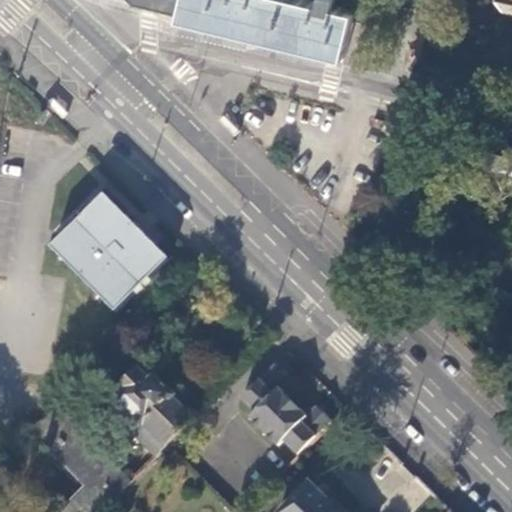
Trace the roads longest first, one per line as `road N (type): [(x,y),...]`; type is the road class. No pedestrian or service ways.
road 1 (primary): [(0,1),(511,491)]
road 2 (primary): [(511,448),(85,30)]
road 3 (residential): [(511,112),(369,88),(145,32),(85,30)]
